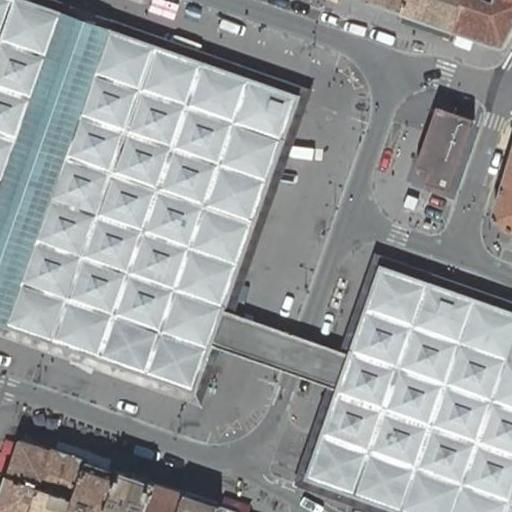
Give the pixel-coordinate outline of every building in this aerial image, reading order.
[(0,0),(0,322),(9,325),(55,342),(102,358),(149,375),(195,391),(212,344),(217,330),(224,309),(278,157),(299,97),(253,80),(206,64),(160,48),(113,31),(86,22),(63,14),(24,0),(0,0)] [(364,0),(404,13),(408,0),(364,0)] [(465,0),(408,0),(404,13),(455,31),(465,0)] [(505,47),(511,33),(511,0),(465,0),(455,31),(501,47),(505,47)] [(439,107),(418,166),(431,170),(427,182),(449,190),(474,119),(439,107)] [(511,159),(495,215),(496,219),(511,229),(511,159)] [(317,455),(309,478),(356,494),(403,511),(407,511),(510,511),(511,311),(478,300),(430,283),(384,266),(369,308),(354,350),(353,355),(350,361),(345,375),(340,389),(339,394),(325,433),(317,455)] [(255,320),(224,309),(217,330),(212,344),(243,355),(283,369),(291,372),(340,389),(345,375),(350,361),(353,355),(304,337),(295,334),(255,320)] [(9,476),(41,487),(54,449),(24,438),(21,440),(9,476)] [(77,500),(90,461),(54,449),(41,487),(77,500)] [(109,511),(123,472),(90,461),(77,500),(73,511),(109,511)] [(109,511),(145,511),(155,483),(123,472),(109,511)] [(0,511),(33,511),(41,487),(9,476),(0,502),(0,511)] [(145,511),(181,511),(188,494),(155,483),(145,511)] [(33,511),(73,511),(77,500),(41,487),(33,511)] [(181,511),(216,511),(219,505),(188,494),(181,511)]
